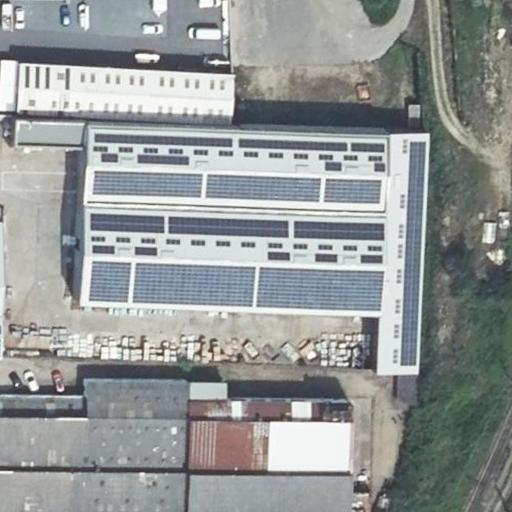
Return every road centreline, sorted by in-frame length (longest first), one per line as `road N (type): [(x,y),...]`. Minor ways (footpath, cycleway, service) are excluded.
road 1 (unknown): [(0,203),(13,214),(40,295),(58,314),(113,330),(320,345)]
road 2 (track): [(429,0),(443,102),(464,145),(502,168)]
